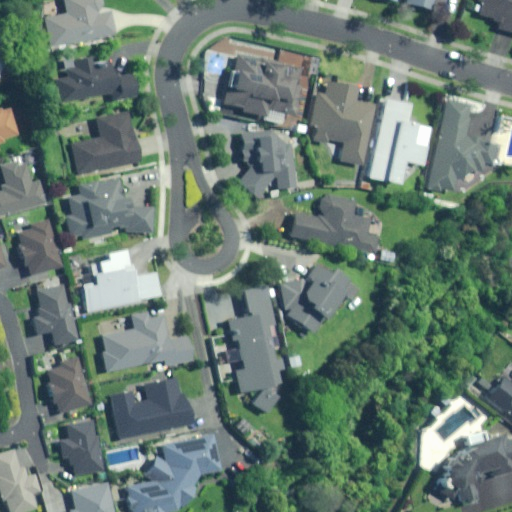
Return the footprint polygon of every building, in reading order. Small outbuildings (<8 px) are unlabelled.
[(96,0),(58,0),(62,15),(40,19),(46,48),(109,35),(104,12),(97,14),(96,9),(98,9),(96,0)] [(401,0),(401,4),(427,11),(429,0),(401,0)] [(474,15),(488,19),(487,22),(495,24),(493,30),(511,34),(511,0),(473,0),(473,3),(477,4),(474,15)] [(0,43),(13,21),(0,13),(0,65),(2,62),(0,60),(0,43)] [(91,56),(70,60),(71,68),(61,70),(63,78),(53,80),(58,105),(106,94),(107,102),(131,97),(126,74),(110,78),(106,61),(93,64),(91,56)] [(295,67),(230,56),(225,87),(221,87),(218,106),(237,109),(237,113),(261,118),(262,112),(290,117),(295,86),(292,85),(295,67)] [(354,89),(324,83),(321,96),(314,94),(307,127),(312,128),(309,141),(323,144),(324,141),(340,144),(336,162),(358,166),(371,106),(352,102),(354,89)] [(404,105),(382,100),(364,178),(394,185),(399,162),(418,166),(422,147),(407,144),(412,125),(400,123),(404,105)] [(464,118),(467,106),(444,100),(421,189),(436,193),(436,190),(449,193),(452,180),(457,181),(467,171),(477,174),(480,163),(486,165),(491,146),(470,141),(471,139),(462,137),(466,119),(464,118)] [(0,110),(0,144),(1,144),(0,139),(13,136),(6,109),(0,110)] [(134,162),(123,113),(92,120),(96,138),(67,145),(73,175),(134,162)] [(236,136),(235,170),(236,178),(232,181),(251,200),(262,188),(288,188),(289,142),(272,142),(272,137),(236,136)] [(28,184),(22,160),(0,166),(0,215),(43,204),(37,182),(28,184)] [(67,215),(60,217),(64,239),(75,236),(77,244),(107,238),(105,228),(120,225),(120,234),(147,235),(149,207),(124,205),(118,179),(95,184),(94,179),(72,184),(74,194),(63,196),(67,215)] [(310,214),(309,217),(291,213),(285,237),(370,256),(373,237),(362,235),(366,219),(348,215),(351,203),(320,196),(316,215),(310,214)] [(13,250),(18,267),(22,266),(25,277),(57,268),(44,221),(30,225),(32,229),(14,234),(18,248),(13,250)] [(129,278),(123,251),(102,255),(104,261),(86,265),(90,285),(77,288),(82,313),(152,298),(147,274),(129,278)] [(393,254),(373,252),(372,264),(391,266),(393,254)] [(354,290),(326,270),(325,273),(312,263),(298,283),(293,280),(275,284),(275,294),(279,314),(308,335),(336,295),(345,302),(354,290)] [(36,311),(32,312),(33,317),(27,318),(31,336),(46,333),(49,346),(73,341),(65,306),(63,306),(58,285),(32,291),(36,311)] [(271,325),(262,286),(225,295),(231,319),(222,321),(225,334),(229,334),(232,349),(225,351),(235,395),(243,403),(261,415),(272,398),(275,384),(272,370),(278,369),(276,360),(270,362),(262,327),(271,325)] [(144,320),(143,313),(127,316),(130,330),(97,337),(101,353),(97,353),(101,373),(158,361),(159,367),(188,362),(182,337),(163,341),(158,317),(144,320)] [(44,389),(48,405),(51,404),(54,414),(87,405),(74,355),(57,359),(59,368),(43,372),(47,388),(44,389)] [(296,356),(285,358),(287,368),(298,366),(296,356)] [(511,421),(511,382),(508,387),(496,377),(481,395),(511,421)] [(175,401),(171,378),(140,384),(144,402),(129,405),(127,393),(107,397),(116,441),(186,427),(181,400),(175,401)] [(55,442),(59,459),(62,459),(63,466),(66,465),(69,477),(98,471),(87,421),(61,427),(64,441),(55,442)] [(216,472),(207,435),(157,447),(153,456),(140,477),(143,483),(120,489),(125,511),(171,511),(174,511),(189,490),(189,485),(195,476),(216,472)] [(470,486),(474,487),(480,473),(486,472),(488,479),(511,470),(509,461),(511,460),(511,438),(501,440),(499,435),(453,454),(436,479),(449,488),(453,508),(474,503),(470,486)] [(0,454),(0,500),(1,501),(3,511),(25,511),(31,511),(27,495),(35,493),(31,477),(20,479),(18,469),(13,470),(9,453),(0,454)] [(108,511),(102,484),(65,492),(69,511),(64,511),(108,511)]
